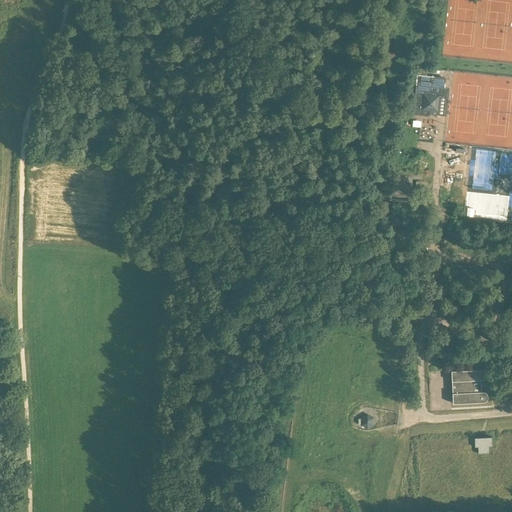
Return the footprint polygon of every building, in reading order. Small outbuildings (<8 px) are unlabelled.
[(444,96),(445,78),(426,75),(417,74),(411,113),(429,116),(430,110),(437,111),(439,96),(444,96)] [(415,180),(397,178),(395,198),(413,200),(415,180)] [(431,372),(433,412),(452,411),(451,402),(453,402),(453,404),(483,402),(486,401),(487,399),(488,397),(487,394),(486,392),(483,392),(481,392),(481,380),(482,380),(483,380),(485,378),(487,377),(487,374),(486,372),(484,370),(483,370),(431,372)] [(361,426),(375,426),(375,414),(362,414),(361,426)] [(491,438),(475,439),(476,448),(478,448),(479,454),(490,454),(489,447),(492,447),(491,438)]
